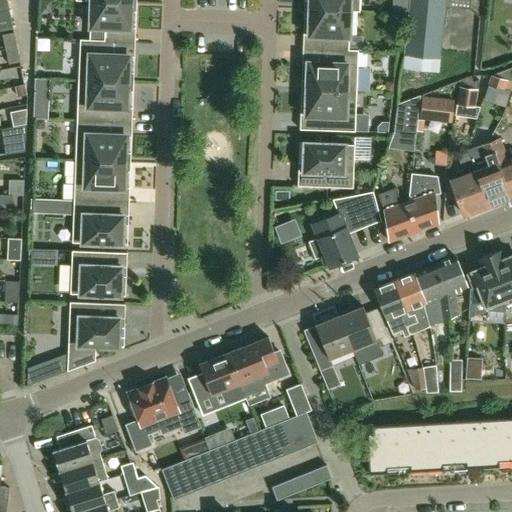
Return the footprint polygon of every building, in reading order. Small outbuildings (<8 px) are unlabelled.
[(0,0),(0,11),(10,9),(7,0),(0,0)] [(51,7),(51,0),(39,0),(39,12),(46,13),(51,7)] [(360,12),(360,0),(304,0),(304,9),(350,11),(350,12),(360,12)] [(392,0),(391,13),(408,14),(409,0),(392,0)] [(409,0),(408,14),(404,55),(439,58),(445,7),(449,7),(469,9),(469,0),(409,0)] [(136,28),(131,28),(132,12),(137,12),(137,3),(91,1),(90,28),(93,28),(93,40),(104,40),(104,41),(135,43),(136,28)] [(14,27),(10,9),(0,11),(0,24),(1,30),(14,27)] [(349,51),(349,50),(350,12),(350,11),(304,9),(304,19),(309,19),(308,35),(303,35),(303,49),(349,51)] [(5,49),(18,46),(14,31),(2,34),(5,49)] [(129,73),(130,57),(135,57),(135,43),(104,41),(104,40),(93,40),(80,39),(79,80),(134,82),(134,73),(129,73)] [(18,46),(5,49),(8,64),(21,61),(18,46)] [(357,92),(358,51),(349,50),(349,51),(303,49),(302,64),(307,64),(307,80),(302,80),(301,89),(357,92)] [(161,67),(161,53),(141,53),(141,66),(161,67)] [(488,85),(510,94),(511,88),(511,66),(491,75),(488,85)] [(128,108),(129,92),(133,92),(134,82),(79,80),(77,120),(132,122),(133,108),(128,108)] [(473,107),(478,80),(459,86),(456,104),(473,107)] [(393,92),(394,82),(388,82),(385,85),(384,92),(393,92)] [(25,94),(23,85),(13,87),(15,97),(25,94)] [(356,115),(357,92),(301,89),(300,130),(355,132),(356,115)] [(415,134),(420,95),(397,103),(394,132),(415,134)] [(47,118),(48,100),(33,99),(32,115),(32,117),(47,118)] [(426,100),(427,118),(443,118),(442,100),(426,100)] [(25,124),(26,109),(10,112),(13,126),(25,124)] [(38,127),(42,124),(42,119),(32,118),(32,127),(38,127)] [(126,153),(127,137),(131,137),(132,122),(77,120),(75,160),(130,162),(131,153),(126,153)] [(388,133),(388,122),(382,122),(377,127),(377,133),(388,133)] [(511,194),(511,158),(503,162),(501,157),(505,155),(499,138),(489,142),(509,196),(511,194)] [(24,152),(25,141),(3,143),(5,154),(24,152)] [(509,196),(489,142),(466,151),(474,173),(486,205),(509,196)] [(354,146),(299,143),(297,187),(353,189),(354,146)] [(486,205),(474,173),(466,151),(456,154),(462,170),(455,173),(458,179),(450,182),(462,214),(461,214),(462,215),(462,216),(487,206),(486,205)] [(125,188),(125,172),(130,172),(130,162),(75,160),(74,200),(129,202),(129,188),(125,188)] [(412,233),(438,224),(434,196),(439,195),(437,177),(411,175),(408,201),(412,233)] [(412,233),(408,201),(400,204),(395,189),(378,195),(383,209),(387,242),(412,233)] [(315,259),(325,255),(329,266),(330,267),(357,256),(356,253),(346,229),(355,225),(356,229),(381,219),(374,195),(335,202),(339,213),(313,224),(318,238),(308,242),(315,259)] [(128,226),(129,202),(74,200),(72,243),(122,245),(123,226),(128,226)] [(21,239),(8,238),(7,259),(20,260),(21,239)] [(29,249),(29,263),(37,263),(38,249),(29,249)] [(502,249),(488,254),(508,304),(511,302),(511,256),(506,259),(502,249)] [(72,251),(70,294),(120,296),(121,277),(126,277),(127,253),(72,251)] [(508,304),(488,254),(475,260),(479,269),(468,274),(474,288),(470,289),(469,305),(482,299),(487,311),(505,312),(505,305),(508,304)] [(466,287),(454,257),(434,265),(446,295),(449,318),(457,315),(453,292),(466,287)] [(446,295),(434,265),(414,273),(426,303),(438,298),(441,321),(449,318),(446,295)] [(426,303),(414,273),(393,281),(407,316),(413,314),(417,322),(406,327),(409,334),(428,326),(423,304),(426,303)] [(19,282),(7,281),(6,296),(18,297),(19,282)] [(407,316),(393,281),(373,289),(390,333),(400,329),(403,336),(409,334),(406,327),(417,322),(413,314),(407,316)] [(341,297),(316,305),(320,316),(345,308),(341,297)] [(125,304),(70,302),(68,354),(67,370),(67,371),(95,361),(96,346),(123,348),(125,304)] [(390,343),(381,320),(377,309),(365,314),(362,307),(339,317),(352,350),(375,341),(378,348),(390,343)] [(0,323),(17,324),(18,315),(0,313),(0,323)] [(352,350),(339,317),(315,326),(322,344),(310,349),(320,372),(332,367),(329,359),(352,350)] [(451,343),(451,326),(439,326),(438,343),(451,343)] [(287,373),(279,352),(275,353),(268,337),(199,364),(203,376),(205,379),(192,384),(201,406),(215,401),(212,394),(223,390),(240,383),(243,391),(287,373)] [(27,369),(26,385),(67,370),(68,354),(27,369)] [(481,359),(467,358),(466,378),(480,379),(481,359)] [(451,391),(463,391),(464,360),(452,359),(451,391)] [(426,392),(437,392),(435,365),(421,367),(426,388),(425,388),(426,392)] [(414,389),(425,388),(426,388),(421,367),(406,369),(414,389)] [(133,400),(131,400),(144,434),(163,426),(160,418),(177,412),(184,432),(200,426),(187,390),(176,394),(170,379),(165,381),(165,379),(153,383),(152,382),(137,388),(140,398),(133,400)] [(311,410),(301,384),(295,386),(286,389),(296,415),(306,411),(306,412),(311,410)] [(306,412),(306,411),(296,415),(295,416),(300,427),(303,437),(314,433),(306,412)] [(300,427),(295,416),(284,420),(289,432),(300,427)] [(373,433),(396,432),(424,430),(452,429),(480,427),(508,425),(511,425),(511,417),(372,426),(373,432),(373,433)] [(289,432),(284,420),(273,425),(277,436),(289,432)] [(99,440),(95,438),(91,425),(67,433),(71,445),(52,451),(58,472),(101,458),(99,453),(101,449),(99,440)] [(277,436),(273,425),(262,429),(266,441),(277,436)] [(509,460),(508,425),(480,427),(482,467),(498,466),(498,461),(509,460)] [(482,467),(480,427),(452,429),(453,463),(465,463),(465,468),(482,467)] [(266,441),(262,429),(250,433),(255,445),(266,441)] [(453,463),(452,429),(424,430),(426,470),(442,469),(442,464),(453,463)] [(223,430),(204,437),(209,450),(217,447),(228,442),(223,430)] [(396,432),(398,466),(409,466),(409,471),(426,470),(424,430),(396,432)] [(398,466),(396,432),(373,433),(373,432),(366,433),(369,473),(387,472),(386,467),(398,466)] [(255,445),(250,433),(239,438),(244,450),(255,445)] [(317,441),(314,433),(303,437),(307,446),(318,442),(317,441)] [(244,450),(239,438),(228,442),(233,454),(244,450)] [(233,454),(228,442),(217,447),(222,459),(233,454)] [(222,459),(217,447),(209,450),(206,451),(211,463),(222,459)] [(211,463),(206,451),(195,456),(199,467),(211,463)] [(199,467),(195,456),(184,460),(188,472),(199,467)] [(107,479),(101,458),(58,472),(65,492),(98,482),(107,479)] [(188,472),(184,460),(172,464),(177,476),(188,472)] [(123,475),(135,470),(132,462),(131,463),(120,466),(123,475)] [(172,464),(161,469),(166,481),(177,476),(172,464)] [(331,478),(326,465),(271,486),(277,500),(330,478),(331,478)] [(138,478),(135,470),(123,475),(126,483),(138,479),(138,478)] [(71,511),(74,511),(116,499),(113,491),(102,494),(98,482),(65,492),(71,511)] [(0,499),(7,500),(9,488),(0,486),(0,499)] [(107,511),(108,511),(119,508),(116,499),(74,511),(107,511)] [(144,504),(146,511),(147,511),(159,509),(156,500),(146,503),(144,504)]
